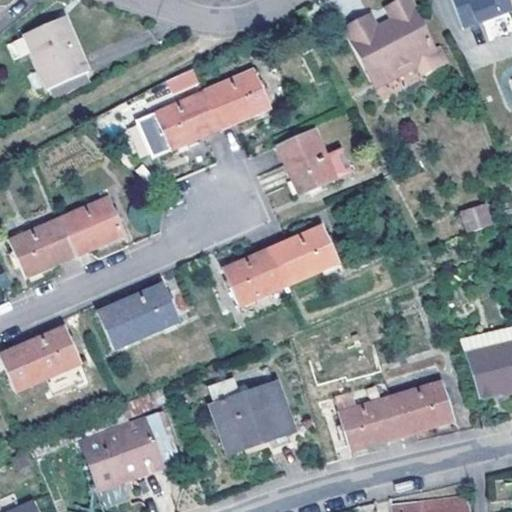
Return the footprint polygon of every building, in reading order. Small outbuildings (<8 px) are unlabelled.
[(377,26),(400,69),(414,62),(417,67),(421,76),(444,63),(437,49),(434,51),(407,0),(399,0),(386,8),(391,18),(377,26)] [(451,0),(461,28),(511,10),(508,0),(451,0)] [(380,80),(400,69),(377,26),(370,14),(351,25),(380,80)] [(24,37),(25,40),(31,55),(46,91),(88,73),(65,18),(24,37)] [(380,80),(351,25),(345,29),(374,84),(380,80)] [(31,55),(25,40),(5,49),(10,63),(31,55)] [(400,69),(403,75),(417,67),(414,62),(400,69)] [(383,86),(403,75),(400,69),(380,80),(383,86)] [(171,96),(199,86),(193,70),(165,79),(171,96)] [(253,71),(203,92),(220,130),(269,109),(253,71)] [(383,86),(380,80),(374,84),(377,89),(383,86)] [(220,130),(203,92),(155,113),(135,121),(150,159),(170,150),(220,130)] [(314,131),(276,147),(287,172),(297,196),(335,180),(314,131)] [(287,172),(276,147),(262,153),(272,179),(287,172)] [(106,199),(58,219),(74,258),(103,246),(122,238),(106,199)] [(469,233),(494,225),(488,205),(463,212),(469,233)] [(74,258),(58,219),(8,241),(25,279),(66,262),(74,258)] [(304,235),(272,249),(288,287),(337,266),(320,228),(304,235)] [(288,287),(272,249),(250,259),(222,271),(237,309),(288,287)] [(145,293),(97,313),(113,352),(178,324),(162,285),(145,293)] [(47,334),(0,355),(0,357),(15,394),(79,367),(63,327),(47,334)] [(511,327),(459,341),(463,355),(511,343),(511,327)] [(511,343),(463,355),(477,400),(511,391),(511,343)] [(268,368),(206,390),(212,408),(275,388),(268,368)] [(439,383),(389,398),(400,438),(451,423),(439,383)] [(290,433),(275,388),(212,408),(227,454),(290,433)] [(400,438),(389,398),(337,414),(348,453),(400,438)] [(143,420),(152,445),(172,438),(161,413),(143,420)] [(82,442),(96,483),(126,472),(129,479),(160,467),(152,445),(143,420),(82,442)] [(83,438),(76,423),(39,438),(45,454),(83,438)] [(126,472),(96,483),(99,490),(129,479),(126,472)] [(469,511),(468,498),(392,506),(392,511),(469,511)] [(35,511),(32,503),(9,511),(35,511)]
